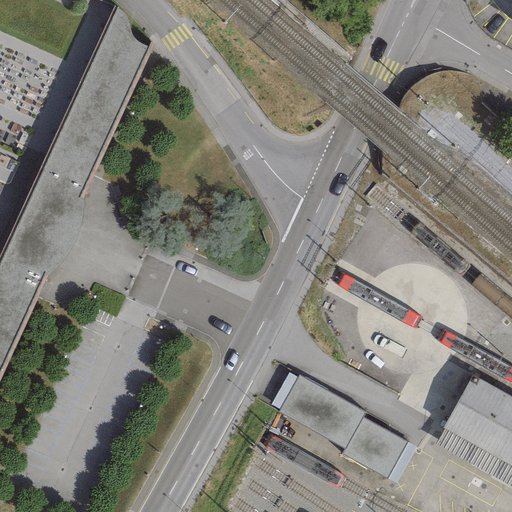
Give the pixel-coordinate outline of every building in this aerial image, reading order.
[(117,20),(108,10),(13,217),(0,245),(0,356),(35,282),(49,269),(59,263),(66,254),(71,243),(75,227),(78,212),(73,200),(142,49),(130,47),(122,35),(117,20)] [(371,266),(374,257),(346,247),(336,275),(366,285),(363,294),(386,302),(389,293),(411,300),(417,282),(371,266)] [(446,428),(511,465),(511,399),(475,378),(446,428)] [(354,420),(357,415),(292,380),(285,394),(274,414),(339,449),(354,420)] [(354,420),(339,449),(336,454),(383,479),(402,446),(354,420)]
